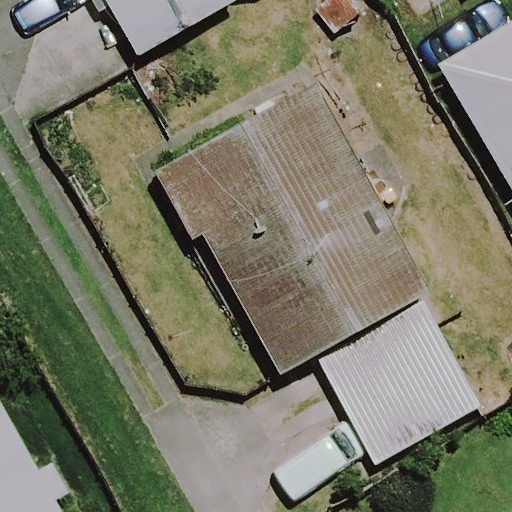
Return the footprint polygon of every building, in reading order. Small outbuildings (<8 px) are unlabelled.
[(105,0),(133,51),(227,0),(105,0)] [(511,16),(436,61),(511,188),(511,16)] [(427,290),(310,82),(154,170),(190,235),(201,229),(281,372),(427,290)] [(480,401),(422,298),(317,356),(375,460),(480,401)] [(63,511),(56,498),(69,491),(50,458),(37,465),(0,398),(0,511),(63,511)]
